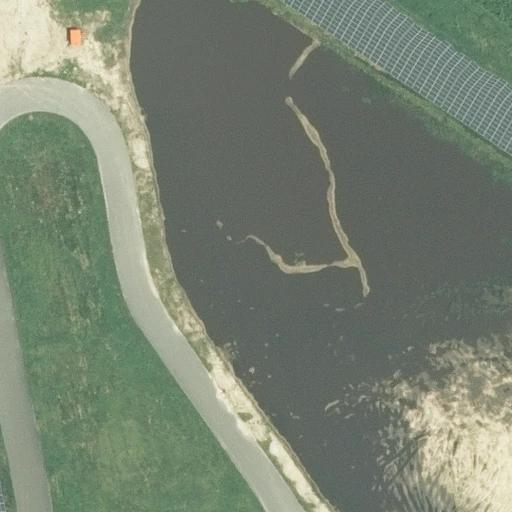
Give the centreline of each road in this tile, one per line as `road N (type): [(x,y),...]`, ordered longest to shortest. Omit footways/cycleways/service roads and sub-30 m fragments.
road 1 (unknown): [(281,511),(139,303),(112,168),(90,119),(47,99),(0,112)]
road 2 (unknown): [(0,329),(35,511)]
